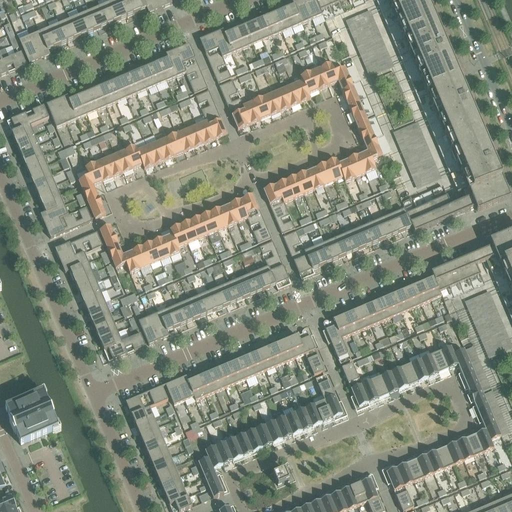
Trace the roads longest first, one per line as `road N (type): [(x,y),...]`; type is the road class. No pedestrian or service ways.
road 1 (residential): [(92,393),(511,216)]
road 2 (residential): [(0,100),(239,0)]
road 3 (residential): [(0,176),(92,393)]
road 4 (tertiary): [(456,0),(511,134)]
road 5 (residential): [(92,393),(142,511)]
